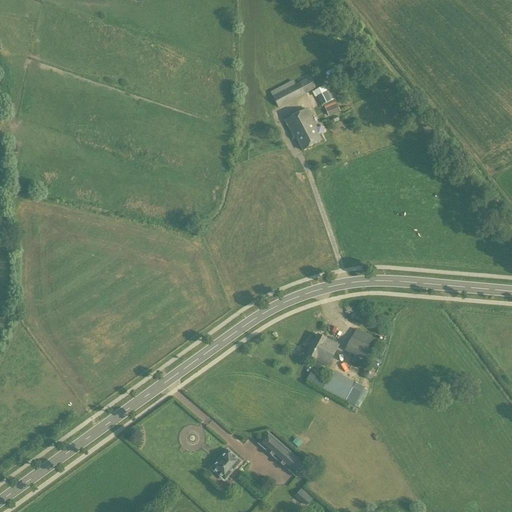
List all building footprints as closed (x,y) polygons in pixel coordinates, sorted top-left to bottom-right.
[(342,62),(326,68),(328,74),(344,68),(342,62)] [(270,92),(278,108),(316,88),(310,76),(295,84),(293,80),(270,92)] [(323,105),(328,116),(339,112),(334,100),(333,101),(332,100),(333,99),(329,90),(328,90),(326,85),(317,89),(312,91),(315,97),(317,97),(321,106),(323,105)] [(321,141),(315,129),(317,128),(307,109),(285,121),(294,139),(296,139),(302,151),(321,141)] [(306,355),(314,359),(314,360),(328,367),(339,345),(317,334),(306,355)] [(352,336),(344,350),(365,362),(373,348),(352,336)] [(355,383),(333,371),(323,390),(345,402),(349,395),(354,398),(359,388),(354,385),(355,383)] [(306,464),(272,436),(263,447),(298,475),(306,464)] [(230,477),(242,462),(228,451),(212,470),(223,479),(230,477)] [(308,506),(314,498),(303,488),(296,495),(308,506)]
